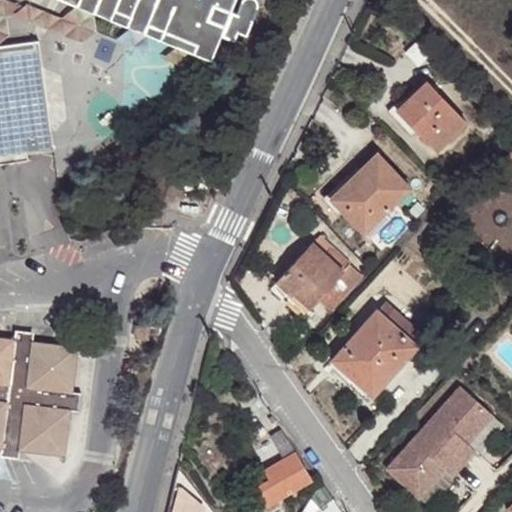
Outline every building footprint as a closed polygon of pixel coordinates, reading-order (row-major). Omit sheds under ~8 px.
[(230,11),(234,0),(62,0),(210,59),(221,34),(233,39),(237,30),(246,34),(257,6),(258,4),(257,1),(256,0),(241,0),(236,13),(230,11)] [(0,155),(54,148),(39,41),(0,45),(0,155)] [(414,129),(415,130),(435,150),(462,123),(425,82),(410,97),(399,108),(417,125),(414,129)] [(411,135),(415,130),(414,129),(396,110),(399,108),(410,97),(405,92),(386,110),(411,135)] [(396,110),(414,129),(417,125),(399,108),(396,110)] [(352,205),(343,212),(364,235),(367,233),(370,237),(391,216),(387,213),(413,188),(379,151),(339,190),(352,205)] [(182,170),(183,188),(201,186),(200,168),(182,170)] [(330,199),(343,212),(352,205),(339,190),(330,199)] [(317,301),(342,272),(326,257),(316,248),(311,243),(275,283),(287,292),(289,290),(308,309),(317,301)] [(316,248),(326,257),(330,252),(320,243),(316,248)] [(353,285),(342,272),(317,301),(329,312),(353,285)] [(279,302),(282,299),(287,292),(275,283),(267,291),(279,302)] [(302,316),(308,309),(289,290),(287,292),(282,299),(302,316)] [(383,299),(377,308),(405,332),(412,324),(383,299)] [(356,370),(378,390),(418,346),(405,332),(377,308),(331,358),(349,375),(356,370)] [(405,332),(418,346),(426,337),(412,324),(405,332)] [(78,346),(32,341),(33,332),(15,331),(14,339),(0,336),(0,448),(2,449),(1,455),(18,456),(19,450),(65,455),(71,409),(79,410),(81,393),(73,391),(78,346)] [(479,367),(387,467),(418,495),(450,459),(457,466),(480,441),(473,434),(509,394),(479,367)] [(372,396),(378,390),(356,370),(349,375),(372,396)] [(282,456),(293,451),(282,433),(272,438),(282,456)] [(309,478),(293,451),(282,456),(262,469),(267,478),(278,496),(309,478)] [(261,506),(278,496),(267,478),(250,489),(261,506)] [(176,511),(202,511),(203,507),(190,491),(183,489),(176,511)]
